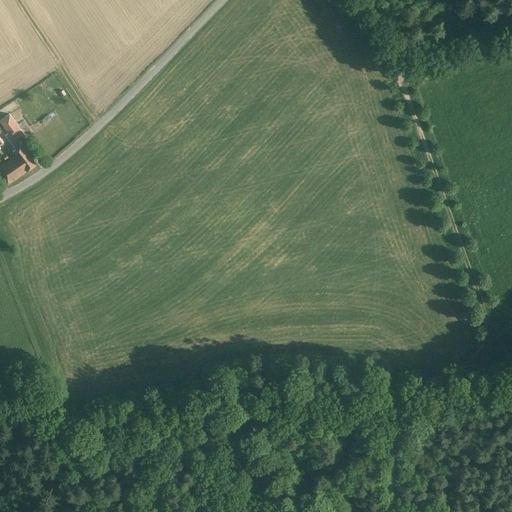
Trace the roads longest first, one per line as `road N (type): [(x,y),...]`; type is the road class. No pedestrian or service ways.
road 1 (track): [(59,399),(286,380),(405,383),(498,353)]
road 2 (unknown): [(498,353),(394,59),(482,17),(492,0)]
road 3 (residential): [(228,0),(90,135),(0,198)]
road 4 (track): [(405,75),(400,84),(498,353)]
road 5 (track): [(67,418),(261,432)]
road 6 (track): [(59,399),(0,252)]
road 7 (track): [(226,384),(318,511)]
road 8 (track): [(99,127),(10,0)]
road 9 (track): [(405,383),(390,511)]
